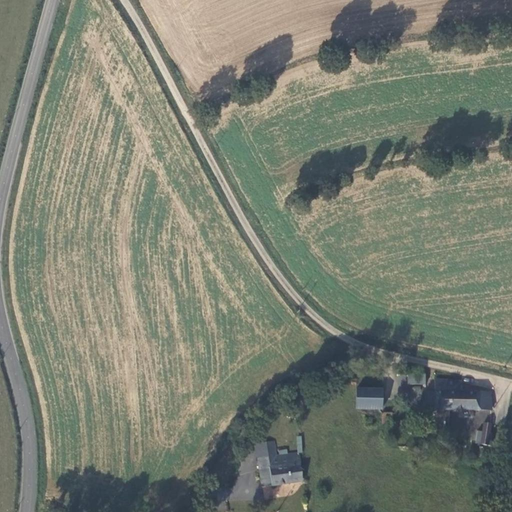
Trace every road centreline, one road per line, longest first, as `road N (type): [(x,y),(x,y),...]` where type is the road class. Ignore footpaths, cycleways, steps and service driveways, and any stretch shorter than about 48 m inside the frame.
road 1 (unclassified): [(119,0),(250,237),(291,294),(335,332),(377,352),(511,384)]
road 2 (tertiary): [(0,202),(52,0)]
road 3 (tertiary): [(28,511),(27,420),(0,314)]
